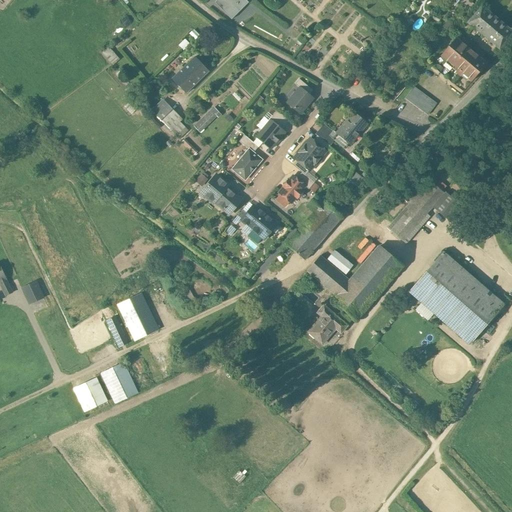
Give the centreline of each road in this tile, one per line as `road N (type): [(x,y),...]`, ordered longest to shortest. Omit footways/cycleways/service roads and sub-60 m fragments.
road 1 (track): [(385,511),(441,443),(511,326)]
road 2 (residential): [(511,52),(430,134),(335,90)]
road 3 (residential): [(335,90),(238,37),(190,0)]
road 4 (residential): [(254,189),(335,90)]
